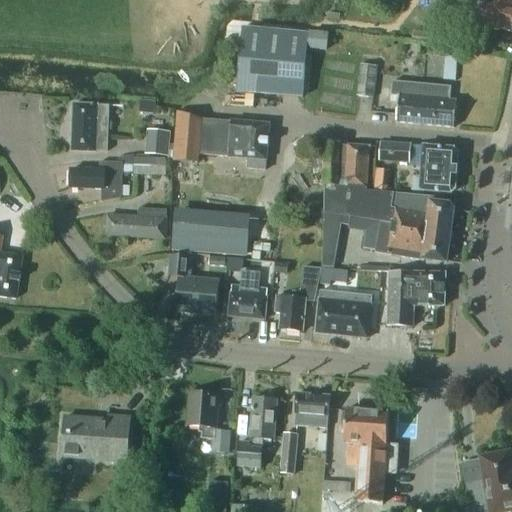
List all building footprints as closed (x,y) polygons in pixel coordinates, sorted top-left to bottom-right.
[(511,0),(463,0),(461,9),(481,14),(478,23),(511,31),(511,0)] [(243,28),(237,93),(303,98),(309,34),(243,28)] [(327,35),(311,33),(310,48),(326,50),(327,35)] [(377,65),(361,63),(358,95),(374,97),(377,65)] [(396,121),(454,127),(457,100),(450,100),(451,86),(393,80),(392,95),(399,96),(396,121)] [(108,155),(110,109),(74,107),(72,153),(108,155)] [(205,121),(178,114),(173,185),(177,186),(172,254),(240,259),(242,230),(211,228),(216,159),(250,162),(249,171),(268,172),(271,126),(205,121)] [(171,132),(147,130),(145,155),(168,157),(171,132)] [(381,159),(410,161),(411,145),(382,143),(381,159)] [(411,145),(410,161),(410,164),(423,165),(422,191),(452,192),(457,186),(458,154),(454,148),(424,146),(411,145)] [(370,149),(325,147),(326,184),(339,185),(339,181),(350,181),(349,189),(368,190),(370,149)] [(165,176),(165,160),(135,159),(135,175),(165,176)] [(87,171),(72,170),(71,189),(102,190),(102,202),(122,199),(123,164),(100,163),(100,170),(87,170),(87,171)] [(424,260),(446,261),(454,208),(451,203),(452,199),(432,195),(398,195),(368,191),(368,190),(349,189),(350,181),(339,181),(339,185),(326,184),(325,206),(324,212),(379,222),(374,253),(423,261),(424,260)] [(140,219),(108,217),(106,238),(165,243),(167,213),(140,211),(140,219)] [(0,297),(15,300),(20,258),(0,254),(0,297)] [(226,258),(209,257),(209,267),(226,268),(226,258)] [(240,260),(227,259),(226,270),(240,271),(240,260)] [(173,260),(171,282),(180,283),(177,315),(216,318),(218,285),(188,283),(190,261),(173,260)] [(288,264),(275,263),(274,275),(287,276),(288,264)] [(315,303),(322,268),(305,267),(303,293),(293,292),(293,297),(278,295),(277,312),(282,312),(281,329),(304,331),(306,302),(315,303)] [(389,272),(388,326),(414,326),(414,306),(445,306),(445,273),(389,272)] [(242,289),(232,288),(229,320),(266,323),(269,290),(260,290),(261,274),(243,273),(242,289)] [(320,291),(316,332),(369,338),(373,297),(320,291)] [(216,431),(218,397),(191,395),(189,426),(204,427),(203,438),(214,438),(213,451),(229,452),(230,432),(216,431)] [(327,431),(329,399),(297,397),(295,429),(327,431)] [(237,468),(262,470),(264,438),(275,439),(278,401),(253,399),(250,444),(239,443),(237,468)] [(358,468),(356,503),(383,505),(385,474),(393,475),(393,470),(397,470),(398,463),(394,463),(395,446),(387,446),(389,413),(347,410),(345,444),(349,445),(348,467),(358,468)] [(108,420),(66,417),(63,457),(128,461),(130,418),(108,416),(108,420)] [(294,478),(297,438),(285,437),(282,478),(294,478)] [(511,461),(510,452),(481,457),(482,463),(464,466),(470,496),(474,496),(477,511),(503,511),(511,510),(511,461)] [(28,493),(38,486),(31,476),(21,484),(28,493)] [(210,502),(227,503),(229,483),(211,482),(210,502)] [(350,487),(324,485),(324,493),(350,495),(350,487)] [(322,511),(351,511),(352,498),(323,496),(322,511)]
